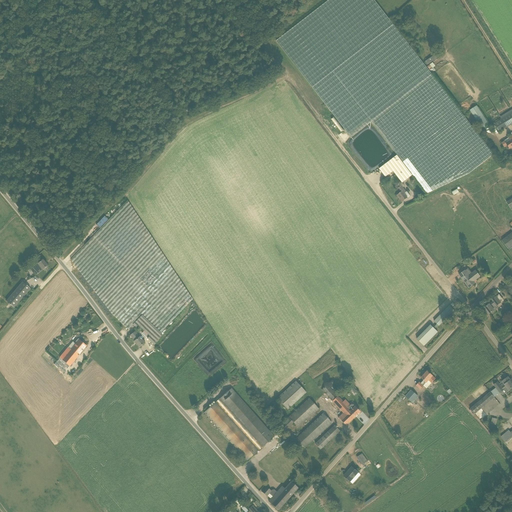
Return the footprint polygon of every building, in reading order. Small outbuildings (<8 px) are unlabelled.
[(409,178),(411,176),(412,175),(427,194),(468,174),(494,154),(374,0),(328,0),(276,41),(351,137),(371,122),(397,156),(387,163),(379,169),(385,177),(393,171),(402,183),(409,178)] [(435,55),(425,60),(427,64),(437,59),(435,55)] [(482,129),(489,124),(477,106),(470,111),(482,129)] [(499,132),(511,123),(511,113),(495,124),(499,132)] [(511,147),(511,134),(508,138),(510,140),(506,143),(504,141),(501,143),(505,148),(507,146),(510,149),(511,147)] [(406,192),(403,189),(401,186),(398,188),(401,192),(397,196),(399,198),(400,198),(403,202),(402,202),(403,202),(408,198),(404,194),(406,192)] [(193,300),(127,201),(71,260),(110,313),(116,318),(128,330),(133,325),(136,328),(138,325),(149,336),(147,339),(153,344),(162,335),(160,333),(193,300)] [(105,216),(96,224),(99,228),(108,219),(105,216)] [(30,269),(35,275),(35,276),(43,270),(48,266),(43,260),(38,264),(37,263),(30,269)] [(459,275),(461,278),(469,288),(475,283),(474,282),(480,277),(475,271),(472,274),(469,276),(465,271),(459,275)] [(14,308),(31,289),(23,282),(6,301),(14,308)] [(501,303),(500,301),(496,297),(492,300),(493,301),(484,308),(487,311),(486,312),(486,313),(487,314),(488,314),(489,314),(498,308),(497,306),(501,303)] [(438,326),(437,324),(433,327),(432,325),(426,331),(426,330),(417,340),(424,346),(438,332),(435,329),(438,326)] [(135,332),(130,336),(135,341),(134,341),(139,347),(144,343),(140,337),(139,337),(135,332)] [(70,366),(86,346),(79,340),(71,350),(68,348),(60,358),(70,366)] [(423,386),(424,385),(428,380),(432,383),(436,379),(427,371),(421,378),(424,380),(421,383),(419,382),(416,386),(421,390),(423,386)] [(505,390),(506,392),(507,392),(509,390),(509,391),(511,388),(511,384),(510,381),(511,380),(508,377),(502,381),(505,385),(501,387),(497,382),(494,385),(500,393),(505,390)] [(277,398),(288,410),(306,392),(296,381),(277,398)] [(346,426),(356,416),(360,412),(353,405),(351,405),(348,407),(337,396),(327,385),(322,390),(332,401),(343,413),(338,418),(346,426)] [(212,405),(208,409),(204,413),(247,461),(251,457),(258,451),(274,436),(232,388),(212,405)] [(411,391),(406,397),(413,403),(418,397),(411,391)] [(470,409),(474,414),(475,414),(494,397),(490,392),(470,409)] [(309,398),(289,417),(298,428),(319,409),(309,398)] [(332,423),(323,413),(296,439),(305,448),(332,423)] [(340,431),(334,425),(315,444),(320,450),(340,431)] [(511,439),(511,434),(511,432),(509,430),(506,432),(501,436),(501,437),(507,444),(511,439)] [(366,462),(368,461),(362,453),(357,457),(362,465),(366,462)] [(352,467),(349,470),(350,471),(345,476),(344,476),(350,482),(358,472),(352,467)] [(282,487),(269,501),(278,510),(298,488),(291,482),(285,489),(282,487)] [(267,496),(270,493),(272,491),(266,486),(261,492),(267,496)]
